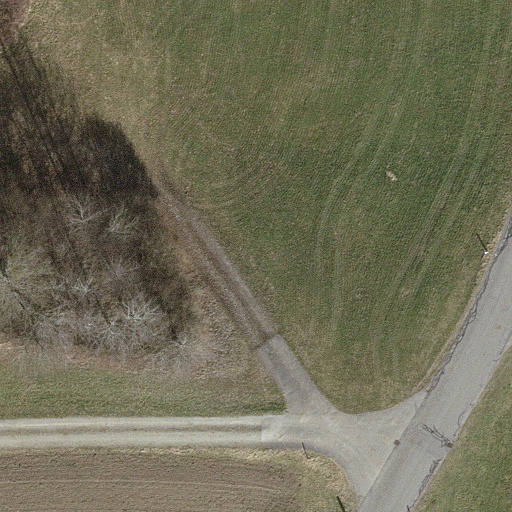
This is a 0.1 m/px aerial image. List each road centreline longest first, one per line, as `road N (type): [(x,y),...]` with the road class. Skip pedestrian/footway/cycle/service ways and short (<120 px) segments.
road 1 (track): [(407,477),(351,441),(0,441)]
road 2 (unclassified): [(511,286),(387,511)]
